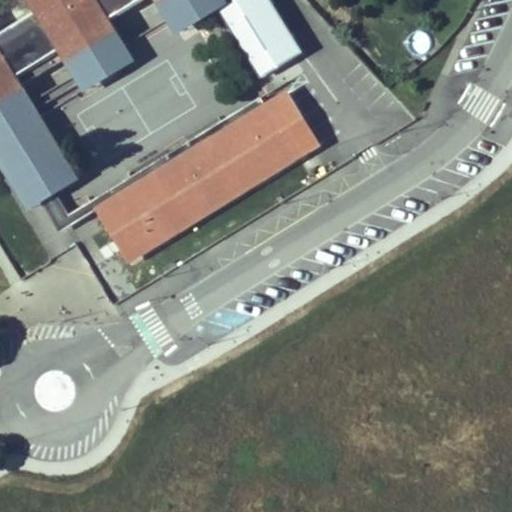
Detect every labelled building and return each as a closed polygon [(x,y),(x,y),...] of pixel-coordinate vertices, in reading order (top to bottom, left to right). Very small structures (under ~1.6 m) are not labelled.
[(115,25),(111,12),(101,0),(0,0),(0,92),(21,87),(11,72),(57,44),(63,56),(115,25)] [(101,0),(111,12),(129,0),(101,0)] [(115,25),(63,56),(81,86),(133,54),(115,25)] [(57,44),(11,72),(21,87),(63,56),(57,44)] [(74,174),(21,87),(0,92),(0,159),(26,203),(74,174)] [(287,94),(105,206),(131,249),(144,241),(149,250),(318,145),(287,94)] [(131,249),(137,257),(149,250),(144,241),(131,249)]
